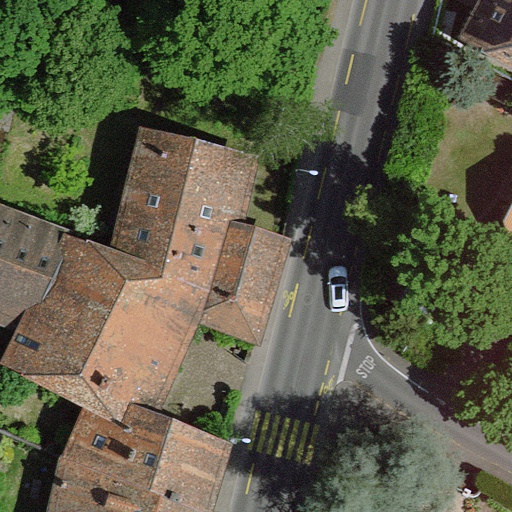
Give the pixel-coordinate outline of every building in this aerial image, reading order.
[(511,0),(497,0),(473,46),(511,67),(511,0)] [(142,150),(116,260),(205,297),(266,320),(284,259),(228,242),(242,175),(142,150)] [(0,314),(33,326),(72,242),(0,214),(0,314)] [(511,257),(511,229),(511,226),(480,234),(489,264),(511,257)] [(116,260),(72,242),(33,326),(9,370),(92,409),(147,434),(205,297),(116,260)] [(147,434),(92,409),(70,460),(198,511),(208,511),(223,464),(147,434)] [(198,511),(70,460),(58,511),(198,511)]
